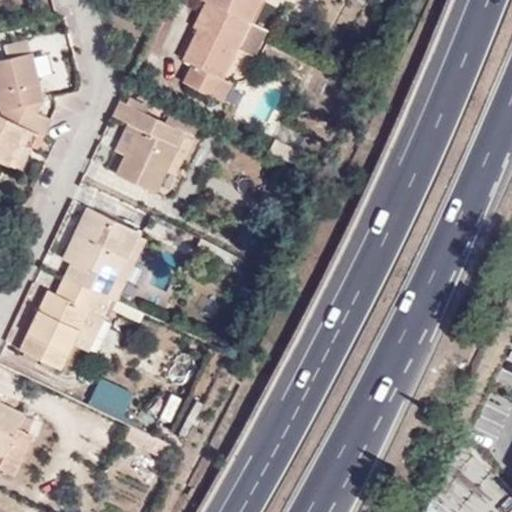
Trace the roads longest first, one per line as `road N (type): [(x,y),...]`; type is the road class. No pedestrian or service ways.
road 1 (motorway): [(489,0),(356,291),(235,511)]
road 2 (motorway): [(307,511),(430,282),(511,94)]
road 3 (residential): [(78,0),(101,94),(0,309)]
